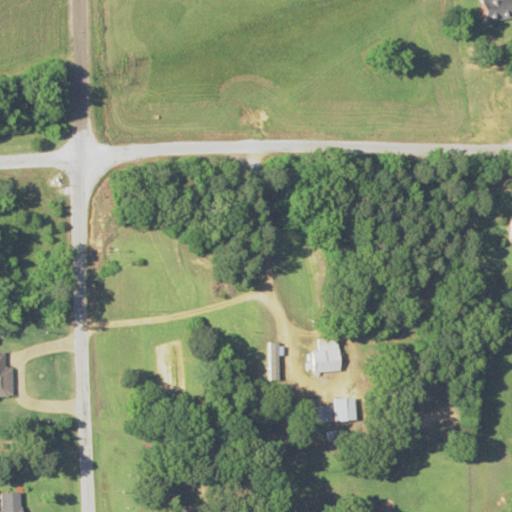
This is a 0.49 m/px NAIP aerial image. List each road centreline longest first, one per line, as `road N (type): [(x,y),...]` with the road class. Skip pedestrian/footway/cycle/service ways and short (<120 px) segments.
road 1 (residential): [(0,158),(256,144),(511,149)]
road 2 (residential): [(89,511),(81,0)]
